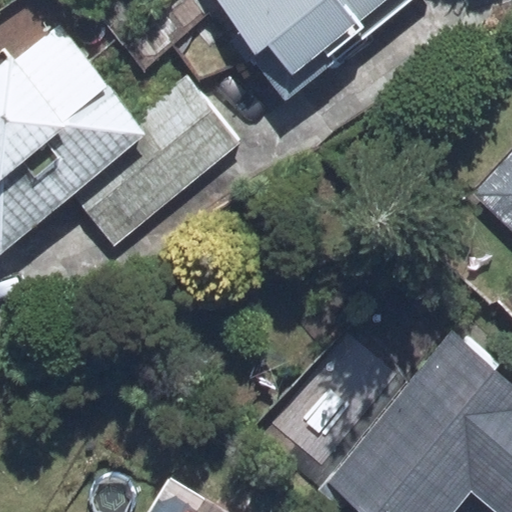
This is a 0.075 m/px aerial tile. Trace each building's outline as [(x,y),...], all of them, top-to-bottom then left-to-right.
[(202,0),(280,91),(320,57),(332,71),(415,0),(202,0)] [(110,251),(237,142),(181,76),(129,121),(51,30),(12,64),(0,49),(0,257),(67,201),(110,251)] [(511,157),(468,201),(511,244),(511,157)] [(511,511),(511,390),(453,337),(316,485),(345,511),(456,511),(468,499),(481,511),(511,511)] [(144,511),(225,511),(169,475),(144,511)]
